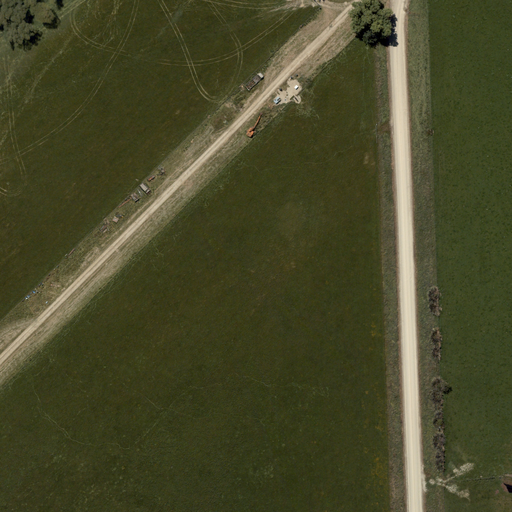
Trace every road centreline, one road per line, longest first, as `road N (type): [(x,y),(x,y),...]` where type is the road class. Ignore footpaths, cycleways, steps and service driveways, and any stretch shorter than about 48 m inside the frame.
road 1 (unclassified): [(398,0),(413,511)]
road 2 (unclassified): [(0,355),(367,0)]
